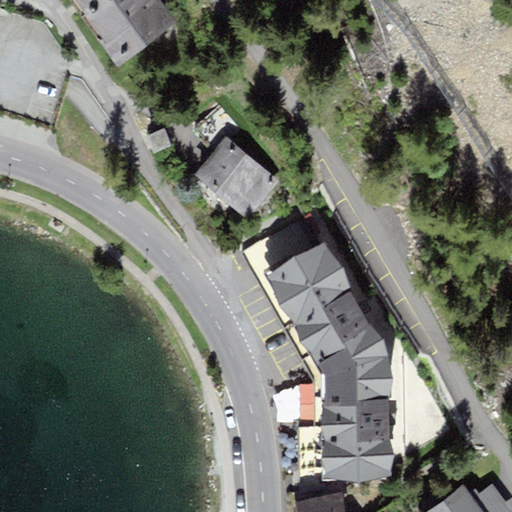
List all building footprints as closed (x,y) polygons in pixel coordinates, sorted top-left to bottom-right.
[(180,18),(165,0),(83,0),(128,58),(180,18)] [(0,104),(53,124),(72,72),(0,45),(0,104)] [(254,218),(283,182),(230,140),(201,176),(254,218)] [(271,269),(329,373),(329,474),(393,475),(393,370),(321,240),(271,269)] [(475,494),(466,483),(425,511),(505,511),(511,508),(491,482),(475,494)] [(342,511),(339,494),(297,502),(299,511),(342,511)]
